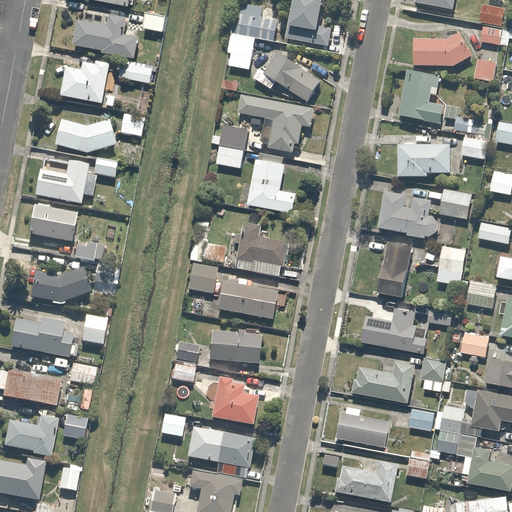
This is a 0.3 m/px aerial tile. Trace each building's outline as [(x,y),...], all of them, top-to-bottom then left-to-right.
[(321,0),(290,0),(287,27),(285,40),(328,46),(331,29),(318,28),(321,0)] [(455,0),(416,0),(416,3),(454,10),(455,0)] [(237,14),(234,33),(231,32),(227,53),(231,53),(228,65),(250,69),(256,36),(274,39),(277,21),(259,18),(261,5),(243,2),(241,15),(237,14)] [(503,9),(481,7),(479,22),(502,24),(503,9)] [(169,16),(145,12),(142,28),(166,33),(169,16)] [(109,14),(107,26),(76,21),(73,46),(107,51),(106,55),(131,59),(132,55),(133,55),(136,36),(124,34),(125,29),(127,17),(109,14)] [(509,30),(483,26),(480,42),(507,45),(509,30)] [(461,33),(446,41),(415,40),(414,65),(452,66),(475,55),(461,33)] [(278,49),(263,72),(259,70),(254,78),(271,90),(277,82),(306,102),(321,79),(278,49)] [(496,60),(477,58),(475,78),(493,80),(496,60)] [(136,67),(137,62),(123,60),(120,77),(151,82),(153,70),(136,67)] [(80,71),(62,69),(57,99),(99,105),(102,89),(106,90),(109,65),(95,63),(95,65),(81,63),(80,71)] [(427,102),(431,76),(406,71),(399,116),(441,123),(442,119),(444,105),(427,102)] [(221,78),(219,89),(238,93),(240,81),(221,78)] [(267,149),(293,154),(295,144),(301,145),(304,129),(311,130),(316,109),(242,95),(238,114),(273,121),(267,149)] [(457,107),(444,105),(442,119),(454,121),(457,107)] [(457,116),(455,131),(484,135),(486,121),(457,116)] [(143,119),(121,117),(119,134),(141,137),(143,119)] [(107,122),(85,128),(60,121),(53,147),(87,155),(115,144),(107,122)] [(250,130),(225,125),(216,164),(241,170),(250,130)] [(511,127),(498,125),(495,142),(511,145),(511,127)] [(489,139),(464,135),(461,154),(486,158),(489,139)] [(398,177),(427,177),(427,173),(450,173),(450,145),(399,144),(398,177)] [(281,190),(286,163),(255,158),(246,205),(292,213),(296,192),(281,190)] [(117,163),(95,160),(92,175),(115,178),(117,163)] [(68,163),(66,177),(38,172),(34,197),(81,205),(85,178),(87,166),(68,163)] [(511,175),(494,172),(490,191),(510,195),(511,183),(511,175)] [(472,194),(443,189),(439,215),(468,219),(472,194)] [(412,208),(404,207),(406,196),(384,192),(377,229),(399,233),(408,234),(408,237),(425,240),(436,232),(436,222),(430,216),(432,200),(414,198),(412,208)] [(75,215),(35,206),(28,236),(68,245),(75,215)] [(511,227),(480,222),(478,238),(508,243),(511,227)] [(209,225),(195,223),(189,262),(224,267),(227,248),(206,244),(209,225)] [(262,231),(241,227),(233,272),(282,280),(288,247),(260,242),(262,231)] [(412,248),(389,242),(377,292),(400,298),(412,248)] [(95,246),(86,244),(85,248),(76,247),(74,258),(93,261),(95,246)] [(465,250),(441,246),(436,281),(460,284),(465,250)] [(511,258),(501,256),(496,278),(511,280),(511,258)] [(115,268),(96,265),(93,283),(112,286),(115,268)] [(216,271),(191,268),(188,290),(213,293),(216,271)] [(81,269),(57,279),(33,275),(29,300),(59,304),(91,292),(81,269)] [(277,292),(222,282),(217,311),(272,321),(277,292)] [(496,286),(469,283),(467,304),(494,308),(496,286)] [(511,297),(507,297),(500,335),(511,337),(511,297)] [(367,317),(362,345),(421,355),(425,331),(413,329),(417,311),(394,307),(392,321),(367,317)] [(452,311),(429,309),(427,324),(451,326),(452,311)] [(106,319),(85,316),(81,343),(103,346),(106,319)] [(64,335),(65,323),(40,320),(40,324),(12,322),(10,348),(71,359),(77,336),(64,335)] [(489,335),(464,330),(460,354),(485,358),(489,335)] [(261,337),(210,333),(208,361),(258,365),(261,337)] [(198,345),(178,341),(175,360),(195,364),(198,345)] [(511,361),(489,358),(485,383),(511,387),(511,361)] [(420,379),(424,380),(423,390),(441,393),(442,383),(444,383),(447,363),(423,359),(420,379)] [(415,364),(396,361),(394,375),(360,369),(355,395),(409,404),(415,364)] [(99,368),(71,363),(68,382),(96,387),(99,368)] [(194,369),(174,365),(171,380),(191,384),(194,369)] [(63,383),(9,372),(8,373),(5,390),(3,397),(57,409),(63,383)] [(242,394),(244,386),(217,381),(210,419),(255,427),(260,397),(242,394)] [(471,425),(498,430),(500,421),(511,423),(511,397),(477,391),(471,425)] [(437,449),(469,455),(474,427),(462,425),(465,409),(444,405),(437,449)] [(434,414),(411,410),(408,427),(431,431),(434,414)] [(389,423),(339,413),(333,441),(383,451),(389,423)] [(2,447),(32,453),(32,456),(50,459),(50,456),(58,418),(37,415),(35,426),(7,421),(2,447)] [(180,424),(181,419),(163,416),(161,433),(181,436),(183,424),(180,424)] [(88,422),(66,417),(62,437),(83,442),(88,422)] [(192,428),(186,457),(214,463),(212,473),(247,480),(255,440),(192,428)] [(472,458),(464,456),(461,474),(469,476),(468,483),(511,492),(511,486),(511,466),(488,462),(490,450),(474,448),(472,458)] [(428,456),(409,452),(404,476),(423,480),(428,456)] [(44,462),(26,459),(25,465),(0,460),(0,495),(37,502),(44,462)] [(397,467),(378,464),(376,476),(340,470),(336,494),(391,504),(397,467)] [(79,473),(62,469),(58,488),(75,492),(79,473)] [(195,511),(227,511),(231,498),(237,499),(241,482),(190,472),(186,489),(199,492),(195,511)] [(170,511),(173,494),(151,491),(148,511),(170,511)] [(456,511),(507,511),(505,495),(455,504),(456,511)]
